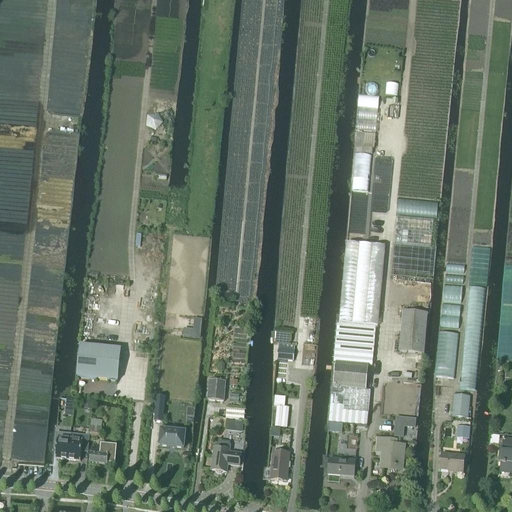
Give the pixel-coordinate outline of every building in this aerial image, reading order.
[(158,115),(148,117),(147,128),(156,131),(163,124),(158,115)] [(375,135),(357,134),(356,148),(374,150),(375,135)] [(431,247),(433,222),(397,218),(394,244),(431,247)] [(426,315),(402,313),(398,353),(423,356),(426,315)] [(332,389),(331,389),(327,425),(366,429),(370,392),(365,392),(367,368),(371,368),(375,329),(336,326),(333,364),(335,364),(332,389)] [(294,348),(278,346),(277,361),(292,362),(294,348)] [(117,383),(120,350),(80,347),(76,379),(117,383)] [(224,403),(226,383),(209,382),(207,402),(224,403)] [(469,398),(453,396),(451,418),(467,420),(469,398)] [(154,403),(153,416),(155,416),(156,412),(163,413),(164,401),(164,398),(156,397),(155,397),(154,403)] [(288,409),(280,409),(276,408),(274,428),(286,429),(288,409)] [(395,418),(393,437),(402,438),(403,427),(414,429),(415,420),(395,418)] [(228,422),(226,432),(242,434),(243,424),(228,422)] [(90,428),(90,438),(101,440),(102,429),(90,428)] [(457,435),(468,436),(469,429),(458,428),(457,435)] [(161,431),(159,447),(169,448),(169,447),(174,448),(174,449),(183,449),(185,434),(161,431)] [(55,460),(59,460),(68,461),(70,436),(55,434),(54,445),(56,445),(55,460)] [(70,436),(68,461),(80,462),(81,449),(87,450),(86,451),(87,451),(88,437),(70,436)] [(499,473),(511,473),(511,441),(503,440),(502,442),(499,441),(498,448),(500,448),(499,452),(498,464),(500,464),(499,473)] [(378,442),(376,453),(382,454),(381,467),(401,469),(403,450),(394,449),(395,445),(378,442)] [(214,450),(211,472),(214,472),(214,473),(215,473),(215,474),(216,474),(216,475),(217,475),(218,475),(219,475),(220,475),(221,474),(222,474),(222,473),(225,474),(227,464),(229,465),(229,466),(238,468),(240,456),(229,454),(231,448),(229,445),(220,444),(218,446),(217,450),(214,450)] [(106,462),(114,463),(116,448),(100,446),(99,455),(90,454),(89,464),(106,466),(106,462)] [(288,455),(272,454),(270,481),(286,483),(288,455)] [(464,458),(441,456),(440,471),(462,474),(464,458)] [(340,477),(352,478),(352,479),(353,479),(354,463),(329,461),(327,476),(340,478),(340,477)]
